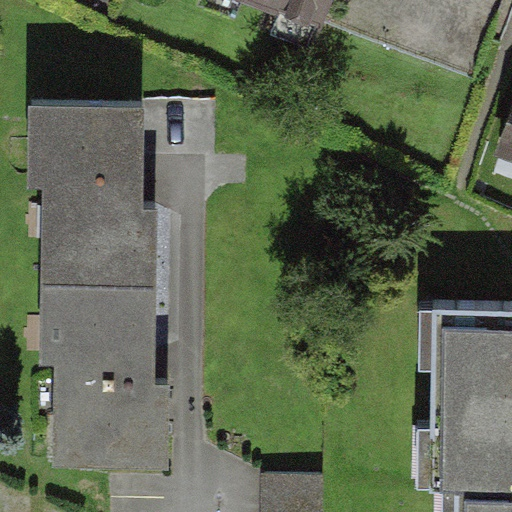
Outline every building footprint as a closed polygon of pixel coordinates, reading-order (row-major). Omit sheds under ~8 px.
[(329,0),(269,0),(322,19),(329,0)] [(504,0),(329,0),(322,19),(477,76),(504,0)] [(49,258),(166,255),(162,94),(45,97),(49,258)] [(166,255),(49,258),(54,450),(172,446),(166,255)] [(511,492),(511,306),(437,304),(432,491),(511,492)] [(264,456),(264,511),(335,511),(334,455),(264,456)] [(511,511),(511,493),(458,493),(457,511),(511,511)]
